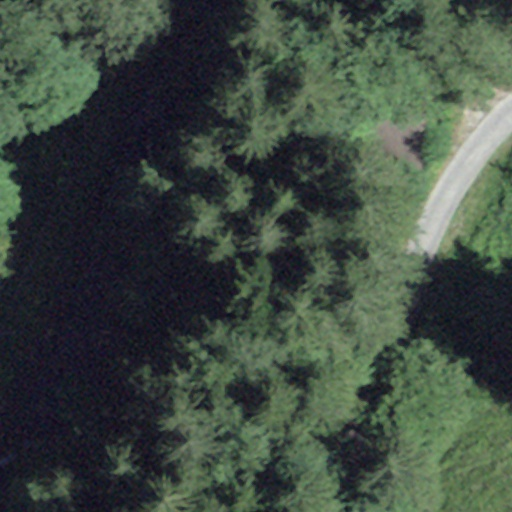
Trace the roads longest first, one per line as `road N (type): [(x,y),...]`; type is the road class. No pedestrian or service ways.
road 1 (unclassified): [(346,511),(438,228),(475,147),(511,105)]
road 2 (track): [(161,0),(91,119),(0,335)]
